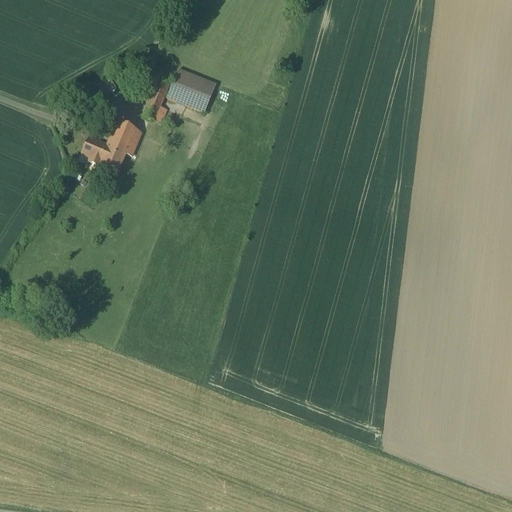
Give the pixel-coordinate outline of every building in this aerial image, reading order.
[(215,87),(177,72),(166,100),(204,115),(215,87)] [(158,82),(140,74),(135,85),(154,92),(158,82)] [(154,92),(143,119),(154,123),(169,86),(158,82),(154,92)] [(163,145),(140,136),(140,135),(117,125),(110,141),(134,151),(138,152),(133,163),(152,171),(155,163),(163,145)] [(134,151),(110,141),(106,149),(88,141),(82,156),(90,160),(88,164),(98,169),(100,164),(118,172),(125,156),(131,158),(134,151)]
